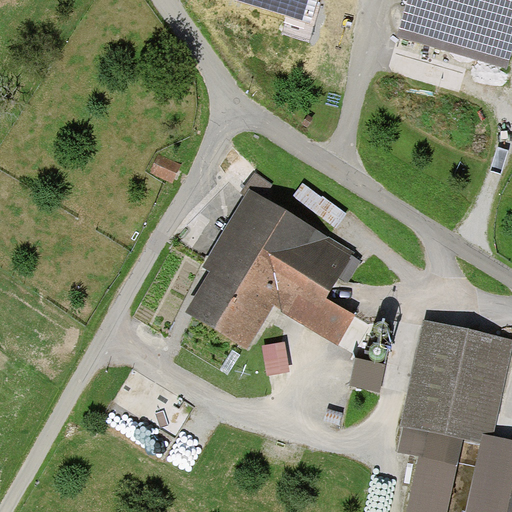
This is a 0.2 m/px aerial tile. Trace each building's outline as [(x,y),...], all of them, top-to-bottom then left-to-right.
[(240,0),(239,4),(307,24),(314,0),(240,0)] [(511,0),(409,0),(399,35),(508,66),(511,51),(511,0)] [(175,166),(156,156),(148,170),(168,180),(175,166)] [(335,345),(353,316),(324,298),(337,277),(348,284),(361,262),(348,255),(351,251),(267,200),(274,189),(254,177),(200,266),(209,272),(184,312),(248,351),(275,308),(335,345)] [(511,358),(511,340),(425,322),(402,428),(406,429),(400,455),(421,459),(409,511),(452,511),(467,444),(483,447),(492,449),(495,439),(511,358)] [(267,346),(271,373),(292,370),(287,342),(267,346)] [(358,357),(353,382),(381,388),(386,363),(358,357)] [(509,511),(511,502),(511,442),(495,439),(492,449),(483,447),(468,511),(509,511)]
